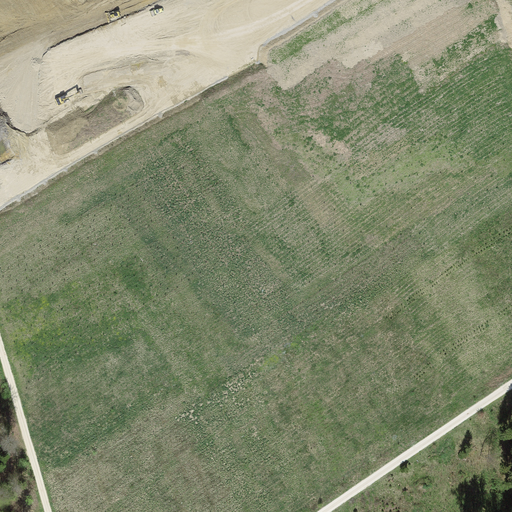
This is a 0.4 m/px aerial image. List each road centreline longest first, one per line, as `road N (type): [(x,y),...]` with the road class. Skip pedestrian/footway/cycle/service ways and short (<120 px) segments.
road 1 (track): [(511,382),(323,511)]
road 2 (track): [(48,511),(0,348)]
